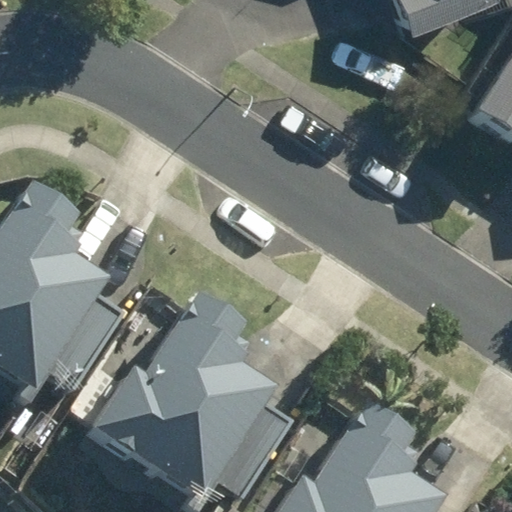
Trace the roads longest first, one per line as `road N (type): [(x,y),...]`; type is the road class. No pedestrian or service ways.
road 1 (residential): [(511,329),(166,104)]
road 2 (residential): [(166,104),(78,64),(0,56)]
road 3 (residential): [(166,104),(235,0)]
